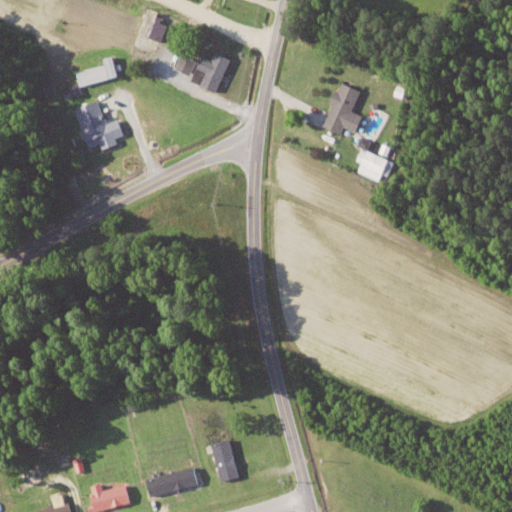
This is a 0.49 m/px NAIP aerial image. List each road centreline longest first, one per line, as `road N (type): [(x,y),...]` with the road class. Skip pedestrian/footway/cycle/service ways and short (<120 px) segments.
road 1 (residential): [(311,511),(251,269),(245,207),(286,0)]
road 2 (residential): [(0,261),(257,126)]
